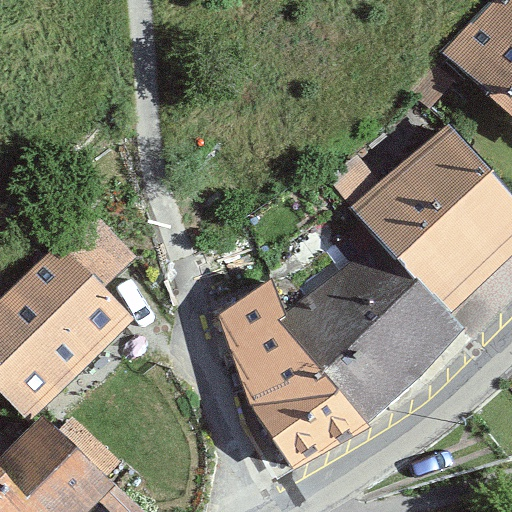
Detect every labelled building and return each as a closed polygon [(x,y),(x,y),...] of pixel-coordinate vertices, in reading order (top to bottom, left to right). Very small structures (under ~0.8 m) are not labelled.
[(511,0),(493,0),(435,60),(511,136),(511,0)] [(433,321),(511,253),(511,211),(443,132),(378,189),(346,214),(370,249),(433,321)] [(356,158),(323,183),(346,214),(378,189),(356,158)] [(80,239),(119,275),(142,250),(103,214),(80,239)] [(128,320),(55,248),(0,303),(0,402),(23,426),(128,320)] [(358,426),(453,344),(433,321),(370,249),(281,326),(275,331),(358,426)] [(274,477),(358,426),(275,331),(281,326),(260,283),(210,321),(274,477)] [(0,511),(80,511),(89,504),(97,511),(130,511),(107,489),(40,422),(0,462),(0,511)]
